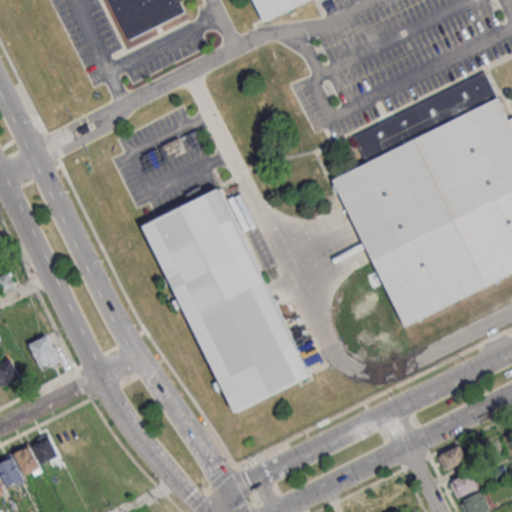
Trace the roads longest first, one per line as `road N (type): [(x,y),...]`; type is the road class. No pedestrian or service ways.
road 1 (tertiary): [(0,179),(107,396),(175,484),(219,511)]
road 2 (tertiary): [(511,354),(240,490),(225,511)]
road 3 (tertiary): [(136,356),(0,90)]
road 4 (tertiary): [(263,511),(511,389)]
road 5 (tertiary): [(223,511),(211,468),(136,356)]
road 6 (residential): [(0,426),(136,356)]
